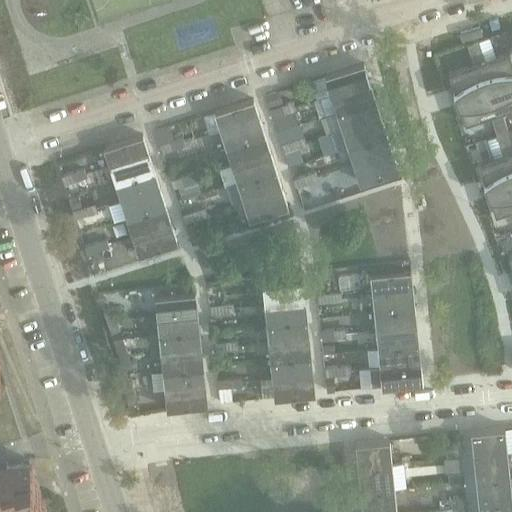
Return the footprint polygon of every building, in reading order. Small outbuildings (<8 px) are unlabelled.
[(489,38),(478,42),(480,47),(481,51),(485,61),(496,57),(489,38)] [(467,44),(470,54),(481,51),(480,47),(478,42),(478,40),(467,44)] [(481,51),(470,54),(474,65),(479,63),(485,61),(481,51)] [(496,57),(485,61),(479,63),(487,88),(511,79),(511,59),(510,53),(496,57)] [(449,73),(457,98),(487,88),(479,63),(474,65),(449,73)] [(327,76),(310,81),(316,99),(331,94),(370,82),(364,64),(327,76)] [(511,79),(487,88),(496,113),(501,111),(511,107),(511,79)] [(370,82),(331,94),(337,112),(375,100),(370,82)] [(487,88),(457,98),(465,123),(490,115),(496,113),(487,88)] [(279,91),(266,95),(270,108),(282,105),(283,104),(279,91)] [(253,100),(203,116),(209,134),(221,130),(259,118),(253,100)] [(375,100),(337,112),(343,129),(381,117),(375,100)] [(283,104),(282,105),(285,114),(296,110),(295,106),(293,101),(283,104)] [(282,105),(270,108),(273,118),(285,114),(282,105)] [(501,111),(496,113),(490,115),(493,125),(505,121),(501,111)] [(343,129),(331,133),(336,151),(339,150),(348,147),(387,134),(381,117),(343,129)] [(259,118),(221,130),(227,148),(265,135),(259,118)] [(508,132),(505,121),(493,125),(497,136),(508,132)] [(301,124),(277,131),(281,144),(293,140),(305,137),(301,124)] [(511,142),(508,132),(497,136),(500,146),(511,142)] [(387,134),(348,147),(354,164),(392,152),(387,134)] [(104,148),(110,166),(149,153),(143,135),(104,148)] [(265,135),(227,148),(232,165),(271,153),(265,135)] [(497,136),(486,140),(493,160),(504,156),(500,146),(497,136)] [(183,137),(171,141),(174,150),(185,146),(183,137)] [(305,137),(293,140),(296,149),(308,146),(305,137)] [(293,140),(281,144),(284,153),(296,149),(293,140)] [(162,154),(174,150),(171,141),(159,145),(162,154)] [(511,143),(511,142),(500,146),(504,156),(509,154),(511,153),(511,143)] [(392,152),(354,164),(359,183),(398,170),(392,152)] [(149,153),(110,166),(116,183),(154,171),(149,153)] [(232,165),(219,169),(224,187),(238,183),(276,170),(271,153),(232,165)] [(479,165),(487,189),(511,181),(511,162),(509,154),(504,156),(493,160),(479,165)] [(84,169),(73,173),(75,182),(87,178),(84,169)] [(276,170),(238,183),(244,200),(282,188),(276,170)] [(154,171),(116,183),(122,201),(160,188),(154,171)] [(316,171),(304,175),(307,184),(318,181),(316,171)] [(64,186),(75,182),(73,173),(61,177),(64,186)] [(194,173),(182,177),(185,186),(197,182),(194,173)] [(307,184),(304,175),(292,179),(295,188),(307,184)] [(173,190),(185,186),(182,177),(170,181),(173,190)] [(511,181),(487,189),(495,214),(511,208),(511,181)] [(122,201),(109,205),(114,222),(127,218),(166,206),(160,188),(122,201)] [(282,188),(244,200),(249,218),(288,206),(282,188)] [(302,211),(327,203),(322,190),(298,198),(302,211)] [(67,198),(72,211),(82,208),(78,195),(67,198)] [(96,203),(84,207),(87,216),(98,212),(96,203)] [(166,206),(127,218),(133,236),(171,223),(166,206)] [(72,211),(73,216),(75,220),(87,216),(84,207),(82,208),(72,211)] [(205,208),(193,212),(196,220),(208,216),(205,208)] [(185,224),(196,220),(193,212),(182,215),(185,224)] [(171,223),(133,236),(139,254),(177,242),(171,223)] [(107,239),(95,243),(98,252),(110,248),(107,239)] [(87,256),(98,252),(95,243),(84,247),(87,256)] [(370,275),(373,294),(413,289),(411,270),(370,275)] [(263,286),(265,305),(305,301),(303,282),(263,286)] [(413,289),(373,294),(374,312),(414,308),(413,289)] [(341,292),(328,293),(329,302),(342,301),(341,292)] [(155,297),(157,316),(197,312),(195,293),(155,297)] [(316,294),(317,304),(329,302),(328,293),(316,294)] [(305,301),(265,305),(267,323),(307,319),(305,301)] [(233,304),(221,305),(222,314),(235,313),(233,304)] [(210,315),(222,314),(221,305),(209,306),(210,315)] [(104,310),(107,322),(116,319),(113,307),(104,310)] [(414,308),(374,312),(376,330),(416,326),(414,308)] [(197,312),(157,316),(159,335),(199,330),(197,312)] [(116,319),(107,322),(111,333),(120,330),(116,319)] [(307,319),(267,323),(269,341),(309,337),(307,319)] [(416,326),(376,330),(378,348),(418,344),(416,326)] [(345,328),(333,330),(334,339),(346,338),(345,328)] [(159,335),(150,336),(152,354),(161,353),(201,349),(199,330),(159,335)] [(333,330),(320,331),(321,340),(334,339),(333,330)] [(309,337),(269,341),(271,360),(311,356),(309,337)] [(237,341),(225,342),(226,351),(238,350),(237,341)] [(214,352),(226,351),(225,342),(213,343),(214,352)] [(128,355),(125,344),(116,346),(119,358),(128,355)] [(418,344),(378,348),(380,367),(420,362),(418,344)] [(201,349),(161,353),(163,371),(203,367),(201,349)] [(128,355),(119,358),(123,369),(132,366),(128,355)] [(311,356),(271,360),(273,378),(313,374),(311,356)] [(380,367),(370,368),(372,387),(422,381),(420,362),(380,367)] [(349,365),(337,366),(338,376),(349,375),(349,365)] [(337,366),(324,368),(325,377),(333,376),(338,376),(337,366)] [(0,511),(46,511),(39,488),(33,469),(30,459),(15,413),(0,368),(0,367),(0,511)] [(203,367),(163,371),(165,390),(205,385),(203,367)] [(313,374),(273,378),(275,397),(315,393),(313,374)] [(333,376),(325,377),(327,391),(334,390),(333,376)] [(241,378),(229,379),(230,388),(242,387),(241,378)] [(122,382),(126,393),(134,391),(131,379),(122,382)] [(230,388),(229,379),(217,380),(218,389),(230,388)] [(205,385),(165,390),(167,408),(207,404),(205,385)] [(134,391),(126,393),(129,405),(138,402),(134,391)] [(511,426),(471,431),(473,456),(507,452),(511,452),(511,426)] [(355,443),(358,469),(392,465),(389,439),(355,443)] [(445,449),(446,459),(462,457),(461,447),(445,449)] [(507,452),(473,456),(476,481),(510,478),(507,452)] [(392,465),(358,469),(360,493),(395,490),(392,465)] [(463,470),(448,472),(449,484),(464,482),(463,472),(463,470)] [(511,495),(510,478),(476,481),(478,506),(511,502),(511,495)] [(397,511),(395,490),(360,493),(362,511),(397,511)] [(451,499),(452,509),(467,507),(466,497),(451,499)] [(511,511),(511,502),(478,506),(479,511),(511,511)]
